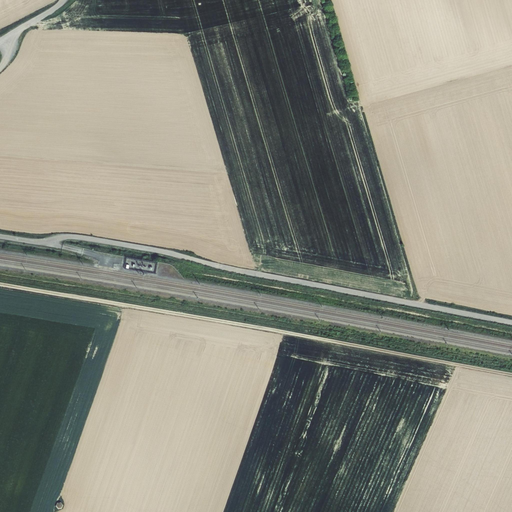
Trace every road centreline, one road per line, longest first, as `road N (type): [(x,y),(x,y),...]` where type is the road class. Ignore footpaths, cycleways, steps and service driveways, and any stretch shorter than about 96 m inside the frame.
road 1 (unclassified): [(0,236),(72,236),(168,252),(511,322)]
road 2 (track): [(0,284),(511,374)]
